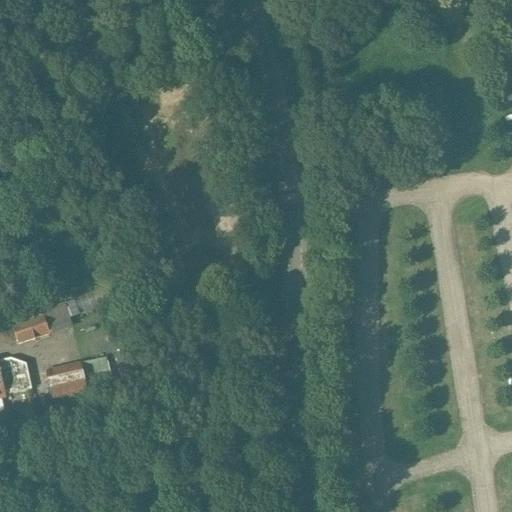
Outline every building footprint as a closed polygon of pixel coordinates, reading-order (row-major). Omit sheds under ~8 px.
[(50,335),(43,315),(13,325),(19,345),(50,335)] [(43,348),(32,351),(36,366),(79,354),(72,330),(40,339),(43,348)] [(27,366),(11,361),(0,363),(0,397),(32,390),(27,366)] [(89,391),(83,365),(47,373),(53,399),(89,391)] [(59,428),(54,416),(24,427),(28,440),(59,428)]
